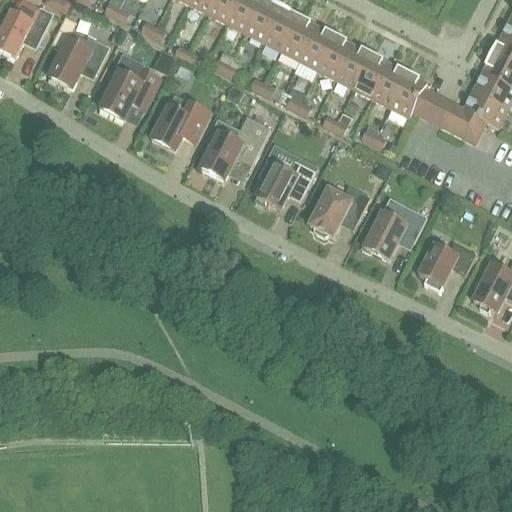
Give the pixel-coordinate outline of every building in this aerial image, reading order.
[(93,0),(80,0),(79,4),(89,9),(93,0)] [(173,0),(173,1),(191,10),(195,0),(173,0)] [(195,0),(191,10),(209,19),(218,0),(195,0)] [(218,0),(209,19),(230,30),(245,0),(218,0)] [(245,0),(230,30),(247,39),(265,3),(258,0),(245,0)] [(67,16),(72,6),(63,2),(58,12),(67,16)] [(247,39),(264,47),(282,12),(265,3),(247,39)] [(0,55),(15,63),(25,44),(29,43),(37,47),(36,50),(38,51),(54,19),(41,12),(40,13),(23,5),(18,6),(12,17),(13,17),(11,22),(6,19),(0,28),(0,33),(3,35),(0,41),(0,55)] [(105,17),(115,22),(120,12),(110,7),(105,17)] [(115,22),(125,28),(131,17),(120,12),(115,22)] [(264,47),(281,56),(299,21),(282,12),(264,47)] [(281,56),(301,67),(319,31),(299,21),(281,56)] [(511,23),(510,23),(501,41),(511,46),(511,23)] [(141,36),(151,41),(157,31),(147,26),(141,36)] [(161,46),(167,36),(157,31),(151,41),(161,46)] [(301,67),(318,75),(336,40),(319,31),(301,67)] [(52,48),(61,54),(70,39),(60,34),(52,48)] [(318,75),(337,85),(355,50),(336,40),(318,75)] [(511,46),(501,41),(491,59),(511,69),(511,46)] [(84,53),(68,45),(49,82),(73,94),(85,70),(98,76),(110,52),(89,42),(84,53)] [(174,61),(185,66),(190,55),(180,50),(174,61)] [(373,59),(355,50),(337,85),(355,94),(373,59)] [(195,71),(200,60),(190,55),(185,66),(195,71)] [(170,75),(177,63),(164,56),(158,68),(170,75)] [(111,93),(100,113),(124,125),(125,124),(132,110),(144,117),(149,107),(161,83),(143,74),(145,70),(123,58),(115,74),(114,73),(106,90),(111,93)] [(391,68),(373,59),(355,94),(373,104),(391,68)] [(511,69),(491,59),(482,77),(511,92),(511,69)] [(214,74),(224,79),(230,69),(220,64),(214,74)] [(409,78),(391,68),(373,104),(391,113),(409,78)] [(224,79),(234,85),(240,74),(230,69),(224,79)] [(511,92),(482,77),(473,95),(508,114),(511,106),(511,92)] [(425,93),(428,87),(409,78),(391,113),(409,123),(413,117),(424,123),(436,99),(425,93)] [(250,93),(260,98),(266,87),(256,82),(250,93)] [(260,98),(271,103),(276,93),(266,87),(260,98)] [(452,108),(440,131),(475,149),(487,127),(499,133),(508,114),(473,95),(463,113),(452,108)] [(175,100),(152,145),(175,157),(186,136),(198,143),(211,119),(175,100)] [(286,112),(297,117),(302,106),(292,101),(286,112)] [(297,117),(307,123),(313,112),(302,106),(297,117)] [(235,145),(230,143),(235,133),(221,126),(217,128),(207,147),(213,150),(201,173),(225,185),(237,162),(252,170),(271,133),(263,129),(266,124),(257,120),(254,125),(248,121),(235,145)] [(323,131),(333,136),(339,125),(328,120),(323,131)] [(333,136),(343,141),(349,128),(340,124),(339,125),(333,136)] [(366,134),(362,143),(372,148),(377,139),(366,134)] [(387,144),(377,139),(372,148),(382,154),(387,144)] [(255,206),(268,213),(270,209),(281,215),(291,194),(304,201),(316,177),(296,166),(290,177),(274,169),(255,206)] [(391,173),(379,167),(376,174),(378,181),(385,184),(391,173)] [(310,230),(315,233),(315,237),(324,242),(328,240),(334,243),(346,218),(359,225),(371,202),(349,191),(343,202),(329,194),(310,230)] [(388,207),(382,217),(364,253),(389,266),(402,241),(415,247),(427,222),(415,215),(413,219),(388,207)] [(418,279),(427,284),(424,288),(441,297),(453,274),(465,280),(476,259),(455,248),(450,256),(435,248),(418,279)] [(473,306),(497,318),(509,295),(511,296),(511,269),(508,277),(492,269),(473,306)]
